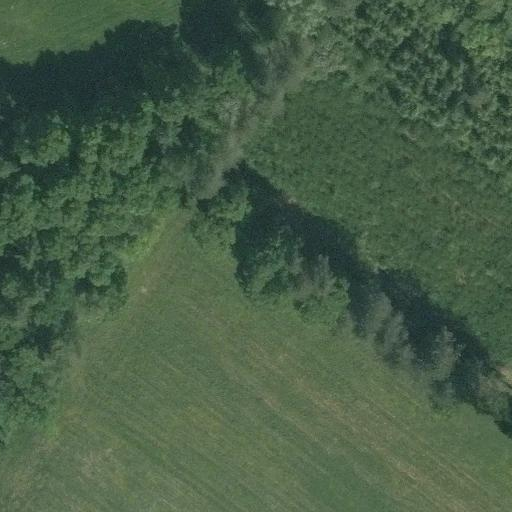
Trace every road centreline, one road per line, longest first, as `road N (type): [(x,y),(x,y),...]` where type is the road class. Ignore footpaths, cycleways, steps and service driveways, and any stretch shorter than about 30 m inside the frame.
road 1 (track): [(327,0),(235,133),(228,152),(235,167),(511,379)]
road 2 (track): [(273,0),(156,140),(52,218),(0,271)]
